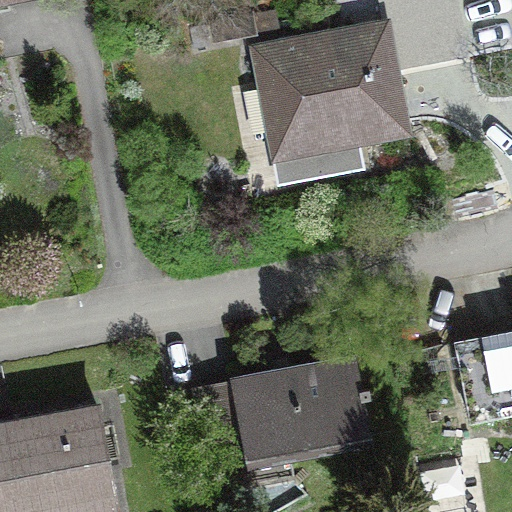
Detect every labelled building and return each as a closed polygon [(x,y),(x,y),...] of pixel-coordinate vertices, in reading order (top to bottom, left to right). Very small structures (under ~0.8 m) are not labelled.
[(346,142),(400,132),(380,30),(255,53),(272,139),(343,126),(346,142)] [(511,333),(453,345),(468,423),(508,416),(504,397),(511,395),(511,333)] [(368,446),(352,362),(229,385),(245,470),(368,446)] [(230,439),(220,387),(193,392),(203,444),(230,439)] [(94,410),(0,427),(0,511),(105,511),(114,510),(94,410)]
